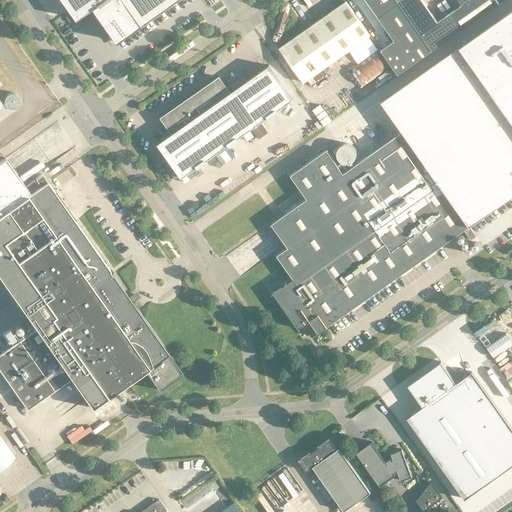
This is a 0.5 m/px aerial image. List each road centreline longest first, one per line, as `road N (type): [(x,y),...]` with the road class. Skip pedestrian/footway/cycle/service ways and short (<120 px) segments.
road 1 (unclassified): [(249,409),(244,329),(97,113)]
road 2 (unclassified): [(249,409),(330,400),(511,272)]
road 3 (unclassified): [(249,409),(146,428),(67,486)]
road 4 (unclassified): [(97,113),(263,0)]
road 5 (unclassified): [(17,0),(97,113)]
